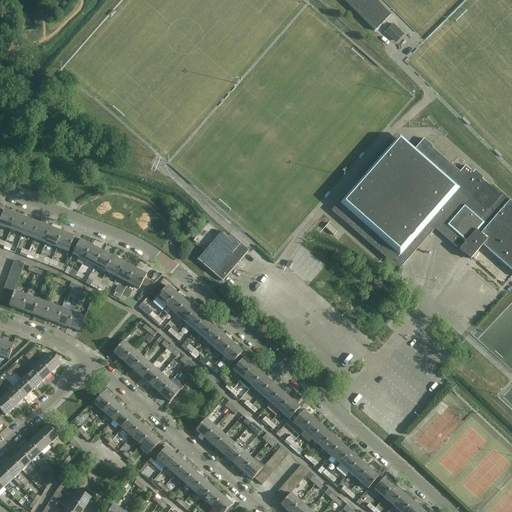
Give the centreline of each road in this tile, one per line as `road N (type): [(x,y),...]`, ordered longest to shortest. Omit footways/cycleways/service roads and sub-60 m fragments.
road 1 (residential): [(450,511),(165,260),(98,225),(0,190)]
road 2 (residential): [(90,364),(262,511)]
road 3 (residential): [(0,449),(90,364)]
